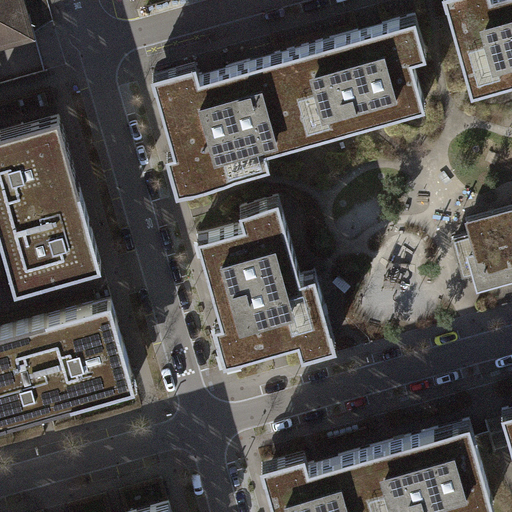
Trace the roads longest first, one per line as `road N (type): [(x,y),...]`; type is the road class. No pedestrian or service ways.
road 1 (residential): [(79,0),(202,425)]
road 2 (residential): [(202,425),(0,481)]
